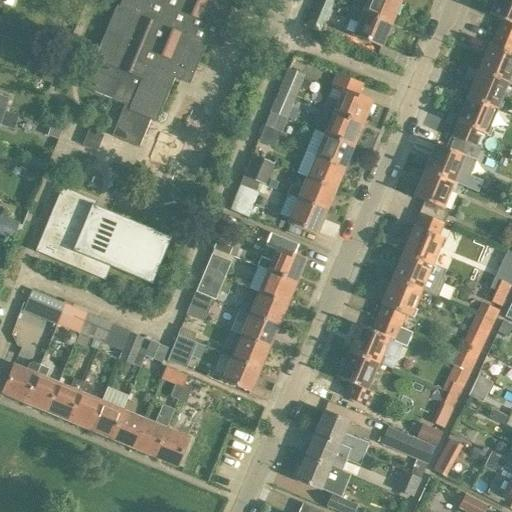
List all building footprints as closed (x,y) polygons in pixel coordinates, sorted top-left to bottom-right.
[(214,45),(219,47),(222,38),(218,37),(232,2),(226,0),(121,0),(119,7),(116,6),(94,60),(96,61),(85,88),(124,105),(111,136),(138,147),(150,120),(155,122),(174,78),(189,84),(206,44),(213,48),(214,45)] [(333,8),(337,1),(335,0),(318,0),(317,2),(316,1),(305,28),(325,36),(329,24),(321,21),(327,6),(333,8)] [(354,0),(352,7),(354,8),(391,23),(400,2),(394,0),(354,0)] [(511,0),(495,0),(489,15),(502,21),(497,33),(511,39),(511,0)] [(381,46),(391,23),(354,8),(351,16),(361,20),(354,34),(381,46)] [(30,32),(0,21),(0,36),(26,46),(30,32)] [(511,39),(497,33),(492,46),(490,45),(479,71),(508,83),(511,84),(511,39)] [(288,70),(283,84),(279,92),(295,98),(303,76),(288,70)] [(497,110),(508,83),(479,71),(468,97),(497,110)] [(329,88),(342,94),(339,102),(327,98),(323,109),(361,125),(370,103),(357,98),(362,85),(336,73),(329,88)] [(279,92),(276,100),(291,106),(295,98),(279,92)] [(486,136),(497,110),(468,97),(457,124),(458,125),(453,137),(476,147),(476,146),(491,152),(494,144),(479,138),(481,134),(486,136)] [(314,131),(325,135),(352,146),(361,125),(323,109),(314,131)] [(281,134),(265,127),(259,142),(275,149),(281,134)] [(103,135),(88,129),(82,145),(96,151),(103,135)] [(352,146),(325,135),(316,157),(343,168),(352,146)] [(436,144),(425,171),(453,183),(465,156),(436,144)] [(271,163),(252,156),(230,210),(252,220),(257,208),(253,207),(258,193),(256,193),(263,176),(266,178),(271,163)] [(343,168),(316,157),(307,178),(333,189),(343,168)] [(32,159),(30,166),(44,171),(46,164),(32,159)] [(39,175),(36,171),(31,170),(26,173),(25,178),(28,182),(33,184),(38,181),(39,175)] [(442,210),(453,183),(425,171),(413,198),(442,210)] [(289,189),(286,195),(298,200),(324,211),(333,189),(307,178),(302,190),(296,188),(289,189)] [(151,284),(159,264),(168,245),(171,237),(164,235),(98,207),(94,205),(96,202),(61,187),(34,251),(42,254),(64,264),(103,281),(109,267),(151,284)] [(298,200),(286,195),(278,214),(290,219),(289,222),(315,233),(324,211),(298,200)] [(424,203),(415,227),(404,254),(433,266),(443,240),(439,238),(444,224),(443,224),(447,212),(442,210),(424,203)] [(18,223),(4,218),(0,230),(0,236),(12,241),(18,223)] [(271,234),(266,246),(272,249),(266,263),(260,260),(257,267),(268,272),(295,283),(304,262),(293,257),(298,245),(271,234)] [(216,241),(213,250),(242,261),(245,253),(232,248),(216,241)] [(422,292),(437,298),(443,284),(442,276),(444,271),(433,266),(404,254),(393,280),(422,292)] [(210,256),(204,270),(224,278),(229,264),(210,256)] [(224,278),(204,270),(197,288),(216,296),(224,278)] [(268,272),(259,293),(286,305),(295,283),(268,272)] [(411,319),(422,292),(393,280),(381,307),(383,308),(378,320),(412,333),(417,321),(411,319)] [(500,281),(495,291),(506,296),(510,286),(500,281)] [(501,307),(506,296),(495,291),(490,303),(501,307)] [(64,306),(65,305),(32,292),(26,307),(59,320),(64,306)] [(214,301),(195,293),(191,301),(207,308),(208,305),(212,307),(214,301)] [(259,293),(249,315),(276,326),(286,305),(259,293)] [(480,303),(475,314),(494,322),(498,311),(480,303)] [(64,306),(59,320),(56,325),(77,334),(85,314),(64,306)] [(205,313),(189,306),(185,314),(204,321),(206,322),(209,314),(205,313)] [(100,321),(85,314),(77,334),(99,343),(108,324),(100,321)] [(458,352),(476,360),(494,322),(475,314),(458,352)] [(267,348),(276,326),(249,315),(240,336),(267,348)] [(407,347),(412,333),(378,320),(373,332),(360,327),(349,353),(378,365),(389,339),(407,347)] [(511,326),(502,321),(497,332),(507,337),(511,326)] [(115,327),(108,324),(99,343),(122,352),(129,333),(115,327)] [(176,336),(195,344),(199,345),(201,340),(194,337),(195,334),(180,328),(176,336)] [(65,335),(63,337),(62,340),(62,341),(62,343),(63,344),(64,346),(65,346),(67,347),(69,347),(70,347),(71,347),(73,346),(74,344),(74,343),(75,340),(75,339),(75,337),(75,336),(74,334),(72,333),(70,333),(68,333),(66,333),(65,335)] [(129,333),(122,352),(118,361),(131,366),(132,365),(140,369),(144,358),(151,341),(129,333)] [(174,345),(167,362),(185,370),(189,359),(195,344),(176,336),(173,345),(174,345)] [(258,369),(267,348),(240,336),(231,358),(258,369)] [(160,364),(166,348),(151,341),(144,358),(160,364)] [(469,374),(476,360),(458,352),(451,366),(469,374)] [(367,390),(378,365),(349,353),(338,379),(351,385),(346,398),(368,408),(374,393),(367,390)] [(249,391),(258,369),(231,358),(222,379),(249,391)] [(0,393),(0,394),(23,404),(40,365),(40,364),(32,361),(28,363),(25,370),(12,364),(0,393)] [(45,413),(58,383),(45,378),(49,369),(40,365),(23,404),(45,413)] [(170,397),(177,400),(183,385),(187,376),(165,367),(160,379),(175,385),(170,397)] [(484,401),(490,379),(475,374),(468,396),(484,401)] [(73,379),(69,388),(58,383),(45,413),(67,422),(83,383),(73,379)] [(89,431),(101,401),(89,396),(93,387),(83,383),(67,422),(89,431)] [(452,383),(447,393),(458,398),(462,388),(452,383)] [(191,388),(183,385),(177,400),(185,404),(191,388)] [(106,387),(102,399),(123,406),(127,394),(106,387)] [(443,429),(458,398),(447,393),(442,404),(440,403),(431,423),(443,429)] [(110,440),(123,410),(101,401),(89,431),(110,440)] [(162,405),(154,423),(144,419),(132,449),(153,458),(165,429),(173,410),(162,405)] [(132,449),(144,419),(123,410),(110,440),(132,449)] [(324,412),(315,435),(327,440),(339,445),(350,449),(355,438),(343,434),(348,422),(324,412)] [(436,446),(441,432),(421,425),(416,439),(436,446)] [(415,460),(409,474),(420,479),(435,447),(387,427),(380,445),(415,460)] [(175,467),(187,438),(165,429),(153,458),(175,467)] [(315,435),(305,457),(318,462),(331,468),(336,470),(341,472),(343,466),(346,461),(350,449),(339,445),(327,440),(315,435)] [(355,438),(350,449),(357,452),(363,455),(364,454),(368,444),(355,438)] [(481,448),(479,455),(503,467),(506,460),(481,448)] [(511,448),(506,460),(503,467),(511,471),(511,448)] [(350,449),(346,461),(352,463),(359,466),(361,460),(363,455),(357,452),(350,449)] [(432,468),(443,474),(451,459),(439,453),(432,468)] [(511,471),(503,467),(479,455),(487,460),(483,468),(498,475),(498,477),(510,483),(504,495),(511,498),(511,471)] [(302,465),(296,479),(320,489),(325,478),(326,479),(345,486),(349,475),(341,472),(336,470),(331,468),(318,462),(305,457),(302,465)] [(412,498),(420,479),(409,474),(401,471),(393,490),(412,498)] [(463,511),(483,511),(487,506),(465,494),(457,508),(463,511)] [(377,511),(342,497),(335,511),(377,511)]
